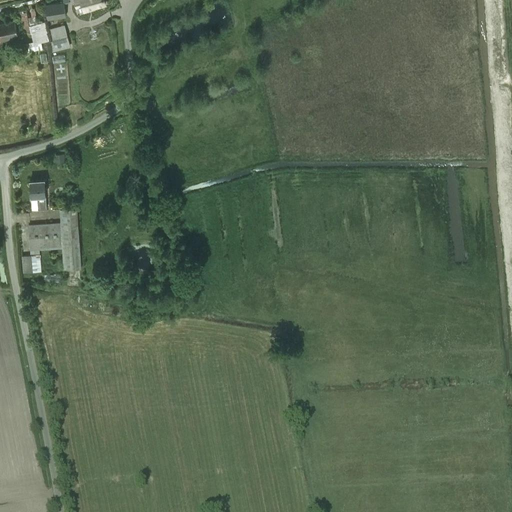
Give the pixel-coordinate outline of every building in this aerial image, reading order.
[(108,8),(106,0),(72,0),(76,15),(108,8)] [(47,41),(59,40),(56,19),(48,20),(46,6),(39,7),(31,8),(34,30),(43,29),(44,40),(33,41),(35,51),(48,49),(47,41)] [(0,37),(20,34),(17,18),(0,20),(0,37)] [(64,49),(81,48),(78,24),(62,26),(64,49)] [(64,63),(75,64),(76,54),(64,53),(64,63)] [(152,166),(144,144),(129,150),(138,172),(152,166)] [(38,208),(37,195),(47,195),(46,177),(31,177),(32,208),(38,208)] [(73,222),(40,223),(41,249),(74,248),(75,268),(91,267),(89,204),(72,204),(73,222)] [(34,271),(52,271),(52,253),(34,253),(34,271)] [(152,313),(95,301),(93,314),(149,326),(152,313)]
